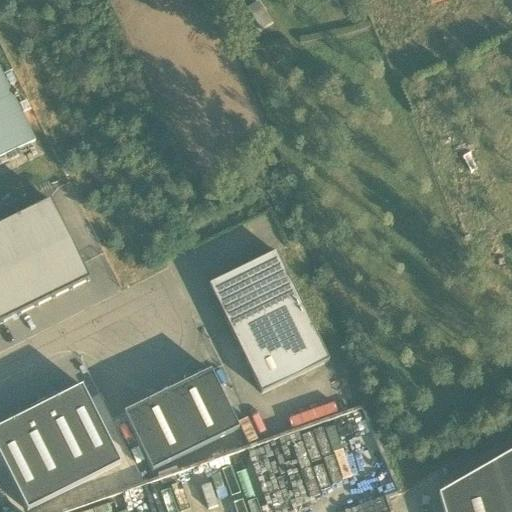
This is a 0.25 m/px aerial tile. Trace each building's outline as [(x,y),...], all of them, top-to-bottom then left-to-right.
[(0,159),(35,142),(0,71),(0,159)] [(51,201),(0,226),(0,324),(90,281),(51,201)] [(276,252),(208,286),(262,395),(330,362),(276,252)] [(124,414),(152,472),(239,430),(210,372),(124,414)] [(56,395),(44,401),(33,407),(74,488),(120,465),(82,388),(82,387),(58,399),(56,395)] [(74,488),(33,407),(21,413),(9,419),(11,423),(0,428),(0,457),(27,511),(74,488)] [(511,511),(511,451),(438,495),(443,511),(511,511)]
